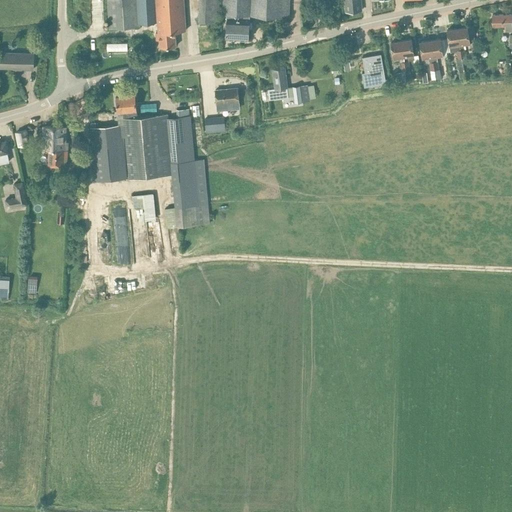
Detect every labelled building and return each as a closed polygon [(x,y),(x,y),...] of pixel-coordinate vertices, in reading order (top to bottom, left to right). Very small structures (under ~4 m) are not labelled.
[(137,0),(107,0),(109,28),(140,26),(139,23),(137,0)] [(160,47),(176,46),(175,31),(186,30),(183,0),(137,0),(139,23),(158,22),(158,32),(156,32),(156,40),(159,40),(160,47)] [(199,0),(199,12),(199,22),(219,22),(219,12),(218,0),(199,0)] [(226,15),(226,38),(249,39),(250,14),(288,15),(289,0),(223,0),(223,15),(226,15)] [(345,0),(345,1),(346,11),(361,10),(361,0),(360,0),(345,0)] [(492,15),(493,25),(493,26),(504,26),(504,32),(511,31),(511,14),(492,15)] [(467,26),(457,28),(460,45),(461,49),(460,49),(462,57),(466,57),(465,48),(464,45),(470,44),(469,36),(467,26)] [(457,28),(447,29),(448,39),(450,47),(450,52),(456,51),(457,58),(460,77),(465,77),(463,63),(462,57),(460,49),(461,49),(460,45),(457,28)] [(430,40),(433,58),(443,56),(440,38),(430,40)] [(405,58),(414,57),(412,39),(401,40),(405,58)] [(400,64),(401,70),(405,69),(404,63),(404,61),(405,61),(405,58),(401,40),(391,42),(394,60),(399,59),(400,62),(401,64),(400,64)] [(420,41),(421,51),(423,59),(429,58),(430,62),(429,62),(431,79),(435,79),(434,70),(433,61),(433,58),(430,40),(420,41)] [(1,52),(1,67),(18,67),(18,69),(33,69),(33,53),(1,52)] [(365,72),(362,72),(364,86),(386,83),(381,54),(362,57),(365,72)] [(268,89),(269,99),(288,97),(293,96),(294,102),(309,100),(309,99),(315,98),(314,85),(307,86),(307,84),(287,87),(285,68),(272,69),(275,88),(268,89)] [(405,71),(396,73),(398,84),(407,82),(405,71)] [(237,88),(215,90),(216,100),(217,104),(217,110),(239,108),(239,102),(238,98),(237,88)] [(95,181),(126,178),(123,136),(126,136),(129,178),(158,175),(172,174),(174,207),(166,207),(167,226),(206,224),(202,160),(193,161),(192,147),(201,146),(200,123),(191,123),(190,116),(189,116),(189,109),(177,109),(177,117),(168,117),(168,114),(137,116),(135,94),(116,96),(119,125),(90,128),(95,181)] [(44,126),(44,136),(43,149),(49,149),(48,164),(67,165),(67,160),(68,150),(64,150),(65,127),(44,126)] [(26,127),(16,129),(19,146),(29,143),(26,127)] [(0,163),(9,161),(7,152),(8,152),(6,140),(0,141),(0,163)] [(26,197),(23,182),(14,184),(17,196),(4,199),(7,209),(28,205),(26,197)] [(155,192),(134,195),(136,208),(146,206),(148,220),(160,218),(155,192)] [(0,297),(3,298),(8,298),(9,285),(0,285),(0,297)]
